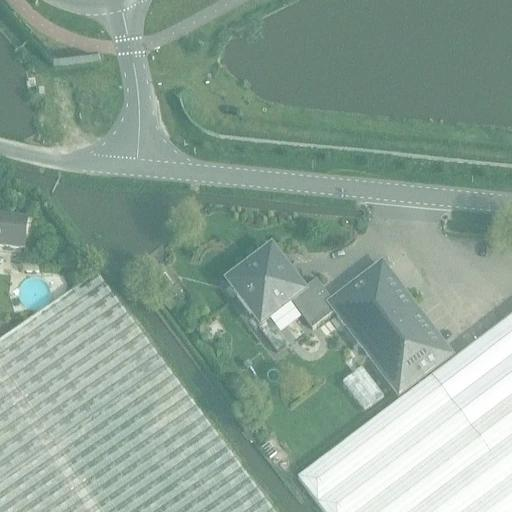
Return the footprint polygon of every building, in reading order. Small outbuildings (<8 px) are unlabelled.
[(0,247),(24,250),(28,219),(0,215),(0,247)] [(260,326),(289,304),(299,294),(270,256),(230,286),(239,297),(235,299),(249,317),(252,315),(260,326)] [(315,282),(299,294),(289,304),(311,332),(336,312),(398,394),(446,358),(380,271),(333,307),(315,282)] [(0,511),(272,511),(96,276),(0,340),(0,511)] [(165,276),(157,282),(165,293),(173,287),(165,276)] [(511,316),(429,380),(488,458),(511,438),(511,316)] [(361,369),(342,384),(364,412),(383,398),(361,369)] [(511,511),(511,438),(488,458),(429,380),(298,481),(321,511),(511,511)] [(269,445),(261,450),(269,461),(276,455),(269,445)]
